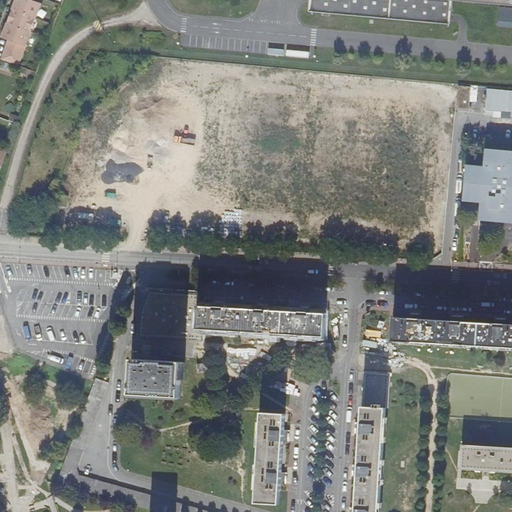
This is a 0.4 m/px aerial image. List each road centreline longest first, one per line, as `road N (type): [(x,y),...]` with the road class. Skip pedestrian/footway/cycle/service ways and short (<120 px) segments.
road 1 (unknown): [(435,235),(440,127),(432,107),(178,78),(154,89),(145,207)]
road 2 (residential): [(511,280),(132,257)]
road 3 (unknown): [(145,207),(435,235)]
road 4 (residential): [(132,257),(0,249)]
